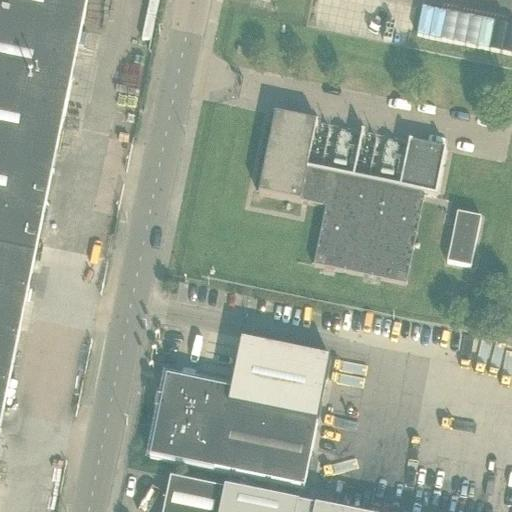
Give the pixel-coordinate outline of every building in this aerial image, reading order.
[(0,0),(0,425),(57,149),(77,47),(86,49),(89,34),(80,32),(87,0),(0,0)] [(143,40),(152,42),(160,2),(151,1),(143,40)] [(508,41),(503,39),(505,26),(416,9),(411,35),(506,53),(508,41)] [(313,268),(332,272),(405,287),(423,197),(435,200),(444,151),(274,117),(257,196),(325,210),(313,268)] [(447,265),(470,269),(480,220),(457,215),(447,265)] [(423,354),(428,332),(347,313),(342,335),(423,354)] [(159,412),(149,460),(168,464),(303,491),(316,426),(317,426),(330,362),(240,343),(230,392),(211,389),(193,385),(191,385),(191,388),(180,386),(181,382),(179,382),(165,379),(161,400),(156,399),(156,398),(155,400),(155,403),(154,405),(154,407),(154,410),(153,412),(154,411),(159,412)] [(426,415),(469,424),(476,390),(418,378),(414,395),(429,398),(426,415)] [(511,445),(511,460),(499,459),(497,483),(511,484),(511,445)] [(219,511),(224,492),(169,481),(162,511),(219,511)] [(219,511),(322,511),(224,492),(219,511)]
